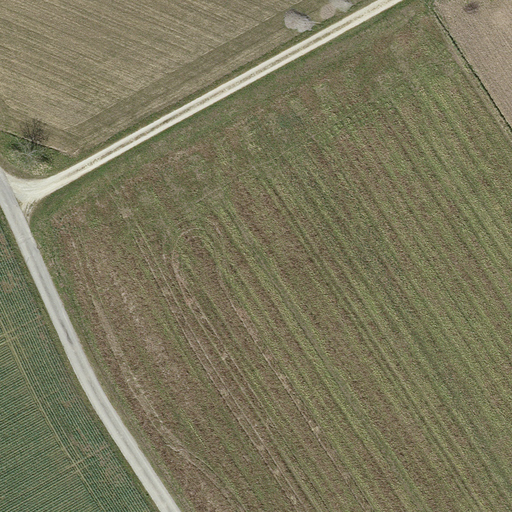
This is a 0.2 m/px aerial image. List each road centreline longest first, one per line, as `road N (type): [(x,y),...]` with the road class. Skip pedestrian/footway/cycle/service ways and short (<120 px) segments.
road 1 (track): [(17,207),(206,115),(401,0)]
road 2 (track): [(0,174),(86,372),(170,511)]
